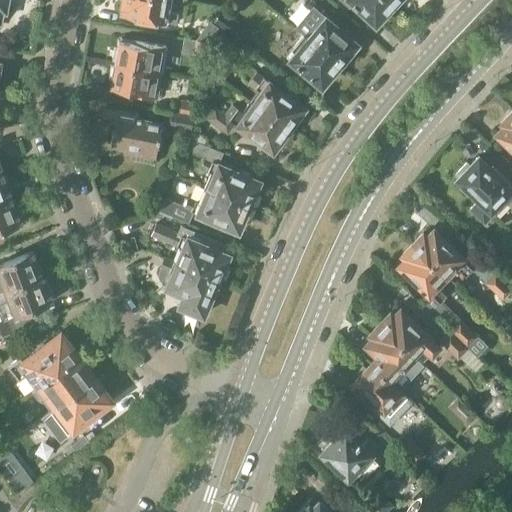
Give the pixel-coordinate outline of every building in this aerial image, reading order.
[(170,11),(171,0),(122,0),(121,4),(123,5),(122,13),(175,23),(177,13),(170,11)] [(340,0),(349,8),(352,4),(374,24),(375,23),(378,24),(382,19),(382,16),(394,3),(390,0),(340,0)] [(313,6),(295,28),(304,35),(343,67),(351,57),(354,54),(351,52),(350,51),(351,50),(357,43),(351,39),(325,17),(313,6)] [(221,11),(213,23),(221,27),(232,36),(240,25),(221,11)] [(208,42),(217,30),(218,28),(209,22),(197,40),(208,42)] [(208,42),(229,57),(238,45),(217,30),(208,42)] [(304,35),(286,57),(321,86),(328,78),(331,80),(343,67),(304,35)] [(115,48),(112,60),(114,60),(114,62),(161,70),(166,46),(121,38),(120,40),(118,40),(116,48),(115,48)] [(208,42),(196,40),(184,38),(181,52),(194,54),(206,56),(208,42)] [(109,77),(108,85),(113,86),(112,89),(156,97),(158,85),(161,70),(114,62),(111,77),(109,77)] [(249,100),(291,131),(302,117),(298,114),(304,106),(256,71),(252,76),(248,73),(244,79),(257,89),(249,100)] [(281,145),(291,131),(249,100),(242,109),(233,103),(229,108),(225,105),(221,111),(215,106),(207,118),(228,133),(235,123),(272,150),(278,142),(281,145)] [(194,116),(196,103),(181,101),(179,113),(194,116)] [(110,144),(117,145),(125,146),(128,151),(136,152),(136,160),(155,162),(161,122),(126,116),(126,111),(103,108),(101,121),(114,123),(110,144)] [(511,111),(511,110),(501,121),(505,125),(498,133),(508,142),(506,144),(511,149),(511,111)] [(194,116),(179,113),(171,112),(169,126),(192,130),(194,116)] [(223,152),(205,145),(192,139),(188,150),(205,157),(201,168),(211,172),(204,187),(251,207),(251,206),(254,205),(258,194),(257,191),(255,190),(259,180),(219,163),(223,152)] [(511,187),(503,180),(505,178),(491,165),(490,167),(478,156),(469,165),(465,162),(455,173),(458,176),(457,178),(463,184),(462,186),(472,196),(474,194),(479,199),(470,208),(485,222),(494,213),(495,214),(505,203),(511,209),(511,187)] [(0,173),(0,200),(9,197),(6,188),(10,186),(6,175),(1,176),(0,173)] [(252,209),(251,207),(204,187),(198,201),(188,197),(185,206),(165,198),(159,212),(189,223),(192,214),(194,215),(195,212),(238,230),(242,219),(244,220),(248,219),(252,209)] [(0,236),(0,235),(0,230),(19,223),(18,219),(22,217),(18,206),(13,208),(9,197),(0,200),(0,236)] [(155,224),(150,236),(179,248),(173,262),(220,281),(223,279),(227,271),(225,266),(223,265),(228,254),(218,250),(221,243),(184,227),(181,235),(155,224)] [(422,232),(412,243),(449,278),(458,268),(466,274),(472,267),(465,260),(466,259),(433,228),(426,236),(422,232)] [(406,256),(399,264),(431,295),(423,303),(449,329),(459,319),(441,301),(447,294),(440,287),(449,278),(412,243),(403,253),(406,256)] [(0,292),(6,290),(6,291),(41,277),(37,265),(40,264),(36,252),(32,253),(31,250),(0,262),(0,292)] [(165,259),(159,273),(163,284),(168,286),(167,288),(176,292),(174,297),(182,300),(180,306),(202,316),(211,295),(213,296),(216,294),(221,284),(219,281),(220,281),(173,262),(165,259)] [(511,300),(511,286),(496,270),(484,283),(506,302),(510,299),(511,300)] [(0,307),(5,320),(0,321),(0,333),(14,329),(10,319),(17,316),(52,303),(50,299),(54,298),(49,286),(46,288),(41,277),(6,291),(6,290),(0,292),(0,307)] [(390,311),(379,322),(416,357),(422,363),(431,353),(438,345),(432,340),(433,339),(400,307),(393,315),(390,311)] [(459,319),(449,329),(450,330),(467,346),(477,336),(459,319)] [(373,336),(366,343),(380,357),(373,365),(392,383),(399,390),(413,375),(423,364),(422,363),(416,357),(379,322),(369,333),(373,336)] [(450,330),(440,340),(458,358),(468,347),(467,346),(450,330)] [(60,332),(17,365),(24,375),(29,371),(39,384),(78,355),(77,354),(78,350),(73,344),(69,344),(60,332)] [(39,385),(31,391),(39,401),(47,395),(56,407),(97,376),(91,368),(87,368),(78,355),(39,384),(39,385)] [(362,365),(352,376),(355,379),(353,381),(376,403),(372,407),(389,424),(411,401),(404,394),(399,390),(392,383),(373,365),(370,363),(365,368),(362,365)] [(56,407),(43,416),(60,439),(68,433),(73,429),(112,400),(104,390),(104,386),(97,376),(56,407)] [(361,444),(351,434),(344,427),(321,452),(347,477),(369,453),(379,462),(386,454),(368,437),(361,444)] [(397,447),(415,465),(426,454),(407,436),(397,447)] [(31,481),(7,449),(0,454),(0,468),(17,491),(31,481)] [(374,490),(362,502),(372,511),(385,511),(392,506),(374,490)] [(354,511),(351,508),(347,505),(340,511),(337,511),(335,510),(337,509),(331,503),(327,507),(318,500),(311,507),(309,504),(307,506),(303,506),(297,511),(354,511)]
